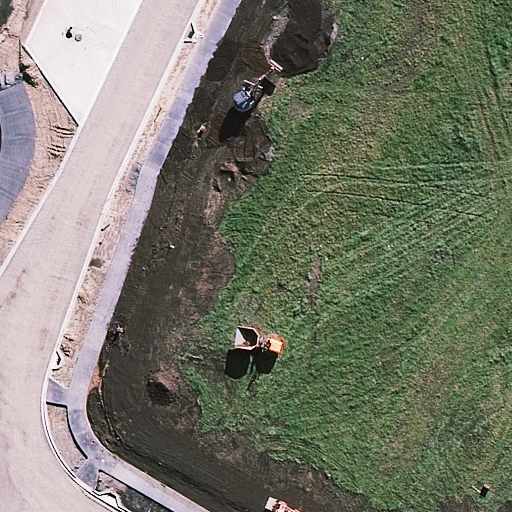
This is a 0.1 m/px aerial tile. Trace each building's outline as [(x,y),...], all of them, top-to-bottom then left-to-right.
[(480,127),(510,54),(440,21),(442,12),(416,0),(406,0),(403,16),(372,3),(373,0),(314,0),(312,6),(322,11),(299,50),(461,124),(464,118),(480,127)] [(336,86),(286,61),(262,115),(271,119),(255,152),(413,223),(448,147),(414,135),(421,125),(366,98),(358,117),(328,105),(336,86)] [(289,185),(241,160),(214,217),(225,221),(213,250),(364,322),(401,246),(370,232),(373,224),(319,199),(310,216),(280,202),(289,185)] [(480,203),(468,197),(447,242),(511,272),(511,169),(497,162),(480,203)] [(240,283),(188,259),(168,308),(178,311),(163,350),(317,424),(320,417),(340,426),(373,356),(299,322),(303,313),(269,297),(262,314),(233,303),(240,283)] [(511,294),(451,266),(433,303),(426,303),(407,343),(511,391),(511,294)] [(332,445),(151,360),(121,425),(184,453),(173,475),(222,502),(226,493),(258,511),(262,511),(272,492),(303,510),(332,445)] [(386,404),(374,397),(354,442),(506,511),(511,511),(511,406),(481,392),(478,399),(405,365),(386,404)] [(337,466),(316,511),(477,511),(394,473),(385,491),(337,466)]
